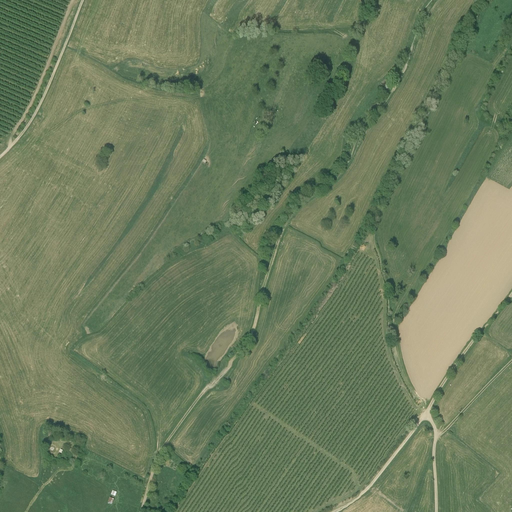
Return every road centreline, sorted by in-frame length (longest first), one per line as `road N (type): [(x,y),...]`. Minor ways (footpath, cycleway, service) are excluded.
road 1 (track): [(286,219),(250,332),(157,451),(140,511)]
road 2 (track): [(81,0),(36,111),(0,156)]
road 3 (track): [(511,286),(427,412)]
road 4 (track): [(325,511),(364,492),(427,412)]
